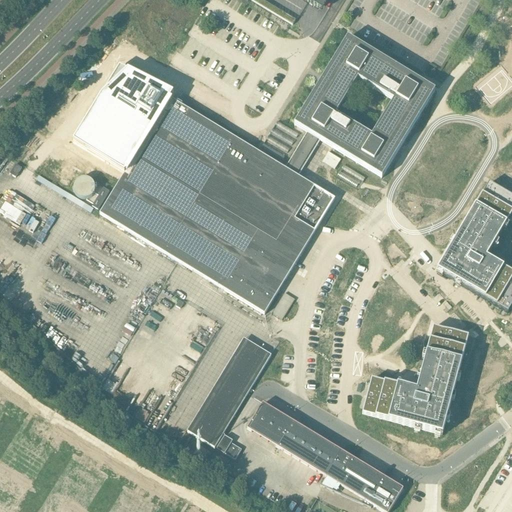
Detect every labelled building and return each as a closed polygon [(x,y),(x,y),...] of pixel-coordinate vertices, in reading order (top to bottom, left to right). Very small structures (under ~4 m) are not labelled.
[(249,0),(250,0),(263,8),(266,3),(260,0),(249,0)] [(301,0),(307,4),(318,10),(322,13),(329,0),(301,0)] [(277,17),(292,26),(295,21),(280,12),(277,17)] [(104,99),(102,98),(101,97),(99,102),(91,114),(73,144),(122,174),(124,175),(100,215),(264,316),(294,267),(300,257),(335,200),(297,177),(319,141),(381,180),(391,165),(399,151),(401,148),(405,141),(435,92),(347,39),(325,76),(324,77),(321,82),(317,89),(294,126),(305,133),(304,135),(285,167),(284,169),(170,100),(168,98),(148,86),(127,73),(119,68),(108,92),(104,99)] [(447,127),(441,136),(450,141),(456,132),(447,127)] [(435,143),(430,152),(443,160),(449,151),(435,143)] [(335,170),(341,159),(328,152),(322,162),(335,170)] [(424,160),(419,169),(433,177),(438,168),(424,160)] [(16,165),(10,175),(11,176),(15,178),(21,169),(16,165)] [(88,177),(72,184),(80,202),(96,195),(88,177)] [(511,198),(488,185),(437,273),(452,282),(470,292),(508,315),(511,307),(511,275),(505,271),(486,260),(511,215),(511,198)] [(103,189),(92,207),(98,211),(109,192),(103,189)] [(11,192),(0,210),(0,214),(33,233),(39,223),(18,210),(25,200),(11,192)] [(403,194),(398,203),(412,211),(417,203),(403,194)] [(295,301),(284,294),(272,315),(282,321),(295,301)] [(372,380),(362,415),(442,436),(468,338),(434,329),(433,329),(432,333),(417,388),(416,392),(372,380)] [(368,340),(367,341),(378,348),(381,343),(370,337),(369,338),(368,337),(367,340),(368,340)] [(216,447),(247,396),(263,370),(271,357),(247,342),(192,433),(216,447)] [(262,405),(247,430),(326,478),(321,487),(371,509),(372,506),(381,511),(389,511),(403,490),(392,484),(316,438),(262,405)] [(231,445),(232,442),(224,437),(216,450),(224,455),(225,455),(235,461),(241,451),(231,445)]
